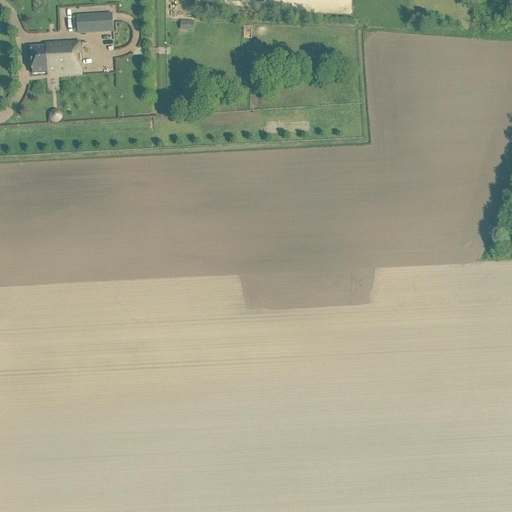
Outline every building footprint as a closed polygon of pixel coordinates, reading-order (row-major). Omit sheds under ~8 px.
[(112,16),(77,18),(78,32),(113,30),(112,16)] [(180,31),(193,32),(193,24),(181,23),(180,31)] [(265,40),(267,30),(249,28),(248,38),(265,40)] [(46,45),(46,49),(31,50),(31,60),(31,61),(33,61),(33,64),(31,64),(32,65),(32,76),(47,75),(48,78),(82,76),(80,43),(46,45)] [(213,116),(213,131),(270,128),(270,118),(267,118),(266,113),(213,116)]
